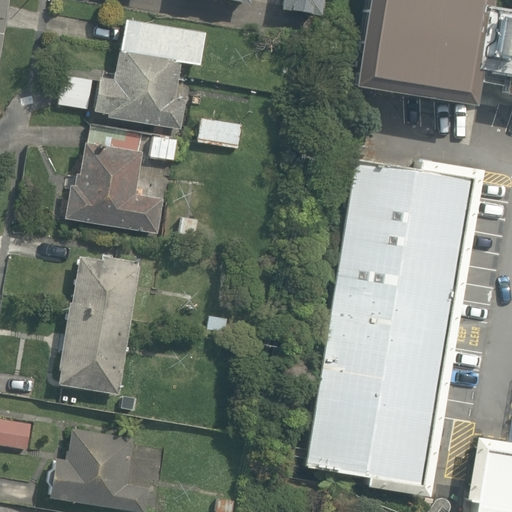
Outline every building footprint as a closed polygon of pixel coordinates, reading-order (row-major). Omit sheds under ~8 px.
[(313,0),(270,0),(270,7),(312,13),(313,0)] [(511,7),(478,3),(477,0),(361,0),(348,85),(467,104),(472,68),(499,72),(497,94),(511,96),(511,7)] [(97,120),(183,132),(187,103),(171,100),(176,64),(192,66),(197,33),(114,21),(106,72),(92,70),(86,111),(98,113),(97,120)] [(84,109),(86,77),(55,75),(53,107),(84,109)] [(237,126),(194,120),(191,144),(234,150),(237,126)] [(169,136),(147,134),(144,157),(167,159),(169,136)] [(62,178),(56,223),(147,235),(153,194),(130,191),(135,154),(77,146),(72,180),(62,178)] [(361,162),(353,161),(300,471),(423,489),(432,425),(464,177),(361,162)] [(110,393),(131,265),(71,255),(50,384),(110,393)] [(25,423),(0,420),(0,445),(23,448),(25,423)] [(129,511),(136,511),(139,495),(118,492),(127,433),(52,422),(40,499),(129,511)] [(511,511),(511,448),(478,444),(467,511),(511,511)]
